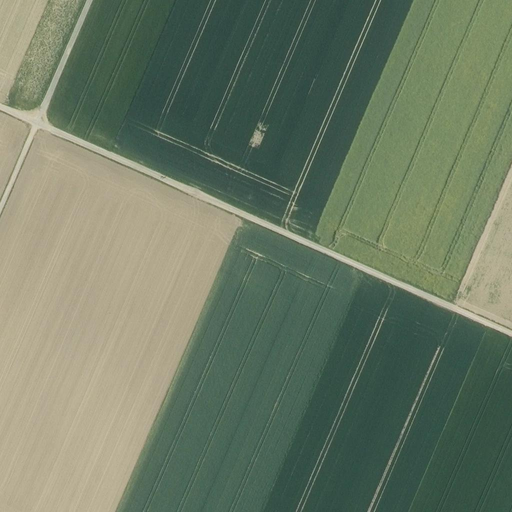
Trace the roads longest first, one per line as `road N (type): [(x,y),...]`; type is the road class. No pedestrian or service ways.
road 1 (track): [(511,335),(0,108)]
road 2 (track): [(89,0),(0,210)]
